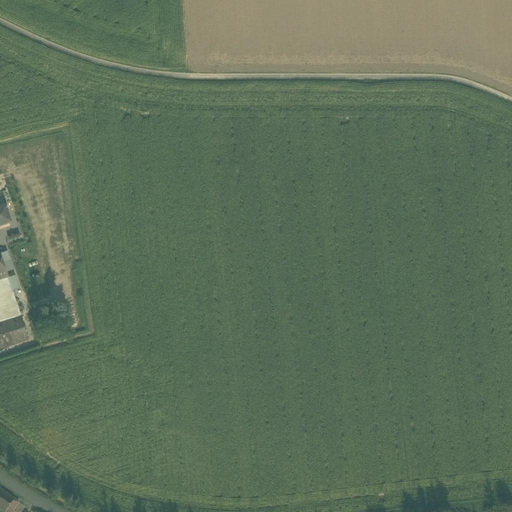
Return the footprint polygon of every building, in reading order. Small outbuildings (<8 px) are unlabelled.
[(0,210),(0,224),(9,222),(5,209),(0,210)] [(7,252),(0,254),(0,257),(6,274),(13,271),(7,252)] [(15,276),(7,279),(12,293),(19,290),(15,276)] [(0,350),(28,341),(12,293),(7,279),(0,281),(0,350)] [(0,508),(5,511),(13,500),(0,490),(0,508)] [(5,511),(14,511),(12,511),(18,503),(13,500),(5,511)]
